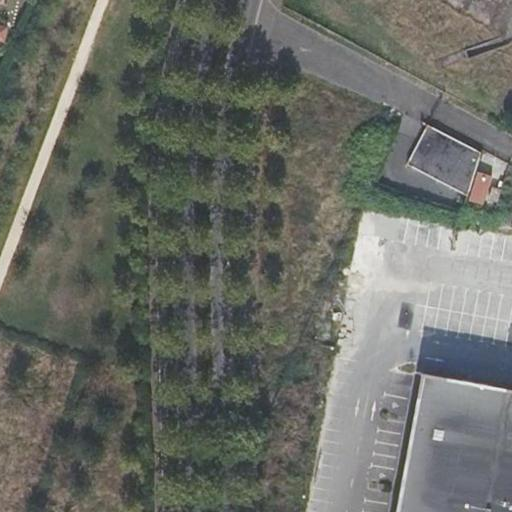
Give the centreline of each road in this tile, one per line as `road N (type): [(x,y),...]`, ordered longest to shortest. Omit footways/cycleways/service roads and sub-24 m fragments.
road 1 (tertiary): [(216,0),(188,126),(200,511)]
road 2 (tertiary): [(233,511),(224,172),(253,0)]
